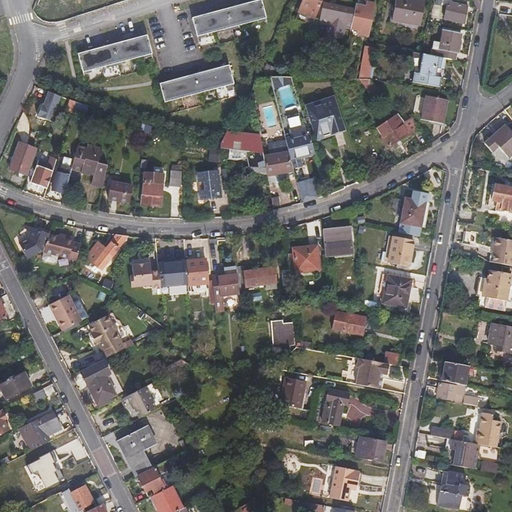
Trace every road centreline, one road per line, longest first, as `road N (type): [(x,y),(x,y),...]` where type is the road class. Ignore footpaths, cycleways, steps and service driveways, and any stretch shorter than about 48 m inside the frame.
road 1 (residential): [(0,191),(108,223),(247,227),(363,192),(464,133)]
road 2 (residential): [(464,133),(391,511)]
road 3 (residential): [(0,258),(128,511)]
road 4 (residential): [(163,0),(25,44)]
road 5 (residential): [(489,0),(464,133)]
